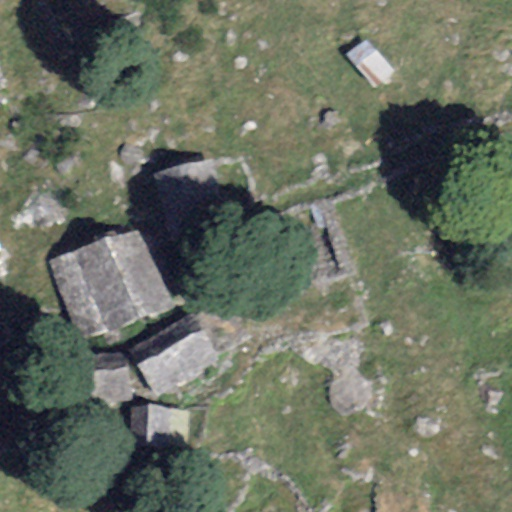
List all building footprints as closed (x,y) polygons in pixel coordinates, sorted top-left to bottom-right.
[(392,69),(367,41),(348,59),(373,86),(392,69)] [(210,160),(156,172),(170,231),(224,219),(210,160)] [(137,225),(49,263),(83,343),(171,306),(137,225)] [(216,363),(189,316),(129,351),(156,399),(216,363)] [(128,399),(126,368),(92,371),(94,401),(128,399)] [(191,411),(147,407),(143,449),(187,453),(191,411)]
